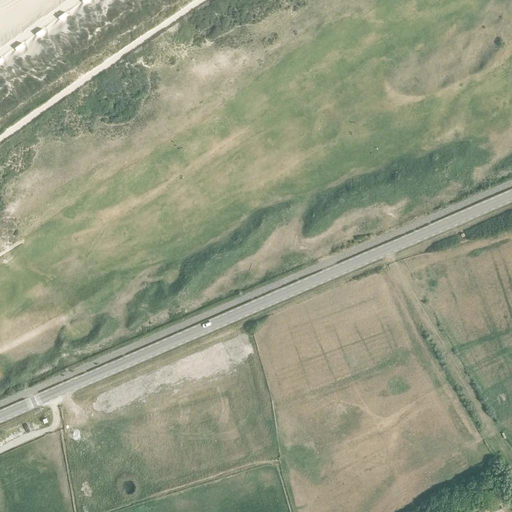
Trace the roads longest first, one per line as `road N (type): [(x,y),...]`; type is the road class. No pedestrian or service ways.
road 1 (secondary): [(0,416),(511,197)]
road 2 (track): [(117,511),(276,461),(290,511)]
